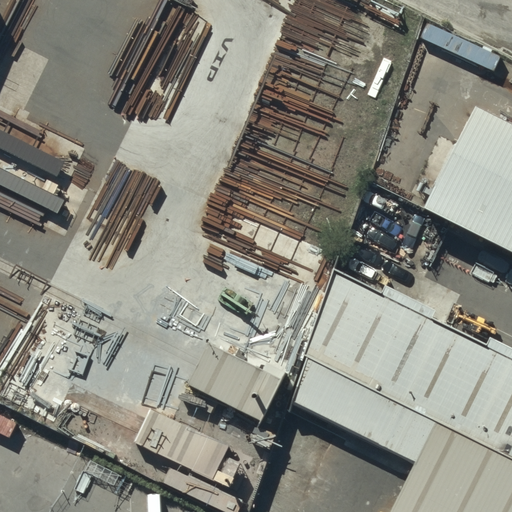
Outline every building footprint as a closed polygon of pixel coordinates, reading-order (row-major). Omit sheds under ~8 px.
[(511,108),(460,84),(410,189),(511,238),(511,108)] [(511,511),(511,370),(340,289),(286,403),(410,461),(386,511),(511,511)] [(45,322),(9,306),(0,324),(0,338),(31,353),(45,322)] [(282,377),(208,340),(187,382),(204,391),(197,404),(212,412),(219,399),(261,420),(282,377)] [(26,431),(0,417),(0,434),(19,444),(26,431)]
